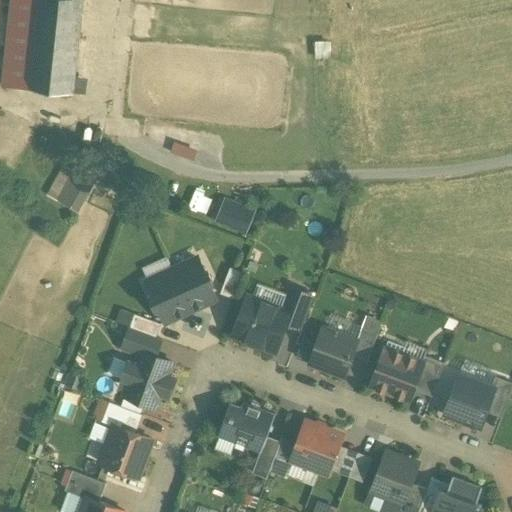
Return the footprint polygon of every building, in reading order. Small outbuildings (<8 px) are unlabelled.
[(14,0),(6,87),(29,89),(38,0),(14,0)] [(82,0),(38,0),(29,89),(73,94),(82,0)] [(109,179),(116,162),(103,156),(95,173),(109,179)] [(92,178),(65,164),(49,194),(75,208),(92,178)] [(253,211),(222,198),(212,221),(243,234),(253,211)] [(198,258),(173,269),(191,309),(216,298),(210,283),(212,282),(207,271),(205,272),(198,258)] [(243,272),(230,267),(220,293),(233,298),(243,272)] [(173,269),(147,281),(154,295),(151,297),(156,308),(159,307),(165,321),(191,309),(173,269)] [(314,296),(292,288),(283,310),(290,312),(286,324),(301,329),(314,296)] [(283,310),(247,296),(233,334),(245,339),(245,340),(247,341),(248,338),(260,343),(259,345),(261,346),(261,345),(276,350),(286,324),(290,312),(283,310)] [(135,314),(123,309),(118,322),(130,327),(135,314)] [(161,323),(135,314),(130,327),(156,336),(161,323)] [(381,324),(365,318),(360,330),(377,336),(381,324)] [(156,336),(130,327),(123,347),(141,353),(141,351),(155,356),(162,339),(156,336)] [(357,341),(323,328),(310,362),(344,375),(357,341)] [(405,347),(388,341),(371,386),(409,400),(413,389),(423,362),(422,361),(402,354),(405,347)] [(155,356),(141,351),(141,353),(136,365),(129,362),(123,378),(131,381),(126,394),(156,405),(161,392),(169,395),(174,379),(166,376),(171,362),(155,356)] [(444,362),(425,355),(422,361),(423,362),(413,389),(432,396),(444,362)] [(494,389),(459,375),(445,413),(480,426),(486,411),(494,389)] [(494,389),(486,411),(502,417),(511,389),(511,382),(498,377),(494,389)] [(143,414),(100,398),(109,402),(102,421),(114,425),(115,424),(136,432),(143,414)] [(275,413),(243,401),(241,406),(230,402),(218,435),(260,451),(261,451),(267,436),(275,413)] [(343,434),(306,420),(297,443),(291,459),(328,474),(343,434)] [(136,432),(115,424),(114,425),(107,444),(103,446),(100,455),(102,459),(100,462),(138,476),(152,438),(136,432)] [(280,441),(267,436),(261,451),(260,451),(253,470),(267,475),(266,478),(267,478),(269,471),(274,459),(282,437),(281,437),(280,441)] [(297,443),(282,437),(274,459),(289,465),(291,459),(297,443)] [(418,463),(386,451),(371,490),(402,502),(403,502),(411,482),(418,463)] [(289,465),(274,459),(269,471),(284,476),(289,465)] [(106,482),(72,470),(65,490),(87,498),(87,497),(99,501),(106,482)] [(482,487),(452,476),(449,484),(446,492),(441,490),(435,505),(433,511),(435,511),(479,511),(482,505),(476,503),(482,487)] [(427,489),(423,501),(435,505),(441,490),(446,492),(449,484),(432,477),(427,489)] [(427,489),(411,482),(403,502),(402,502),(398,511),(418,511),(423,501),(427,489)] [(99,501),(87,497),(87,498),(81,511),(124,511),(125,511),(99,501)] [(435,505),(423,501),(418,511),(432,511),(433,511),(435,505)]
